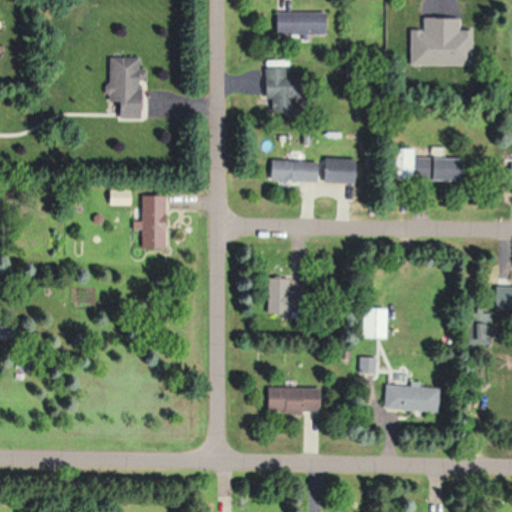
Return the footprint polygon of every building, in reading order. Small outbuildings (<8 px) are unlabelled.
[(270,11),(270,34),(321,34),(321,11),(270,11)] [(114,117),(138,117),(137,57),(105,57),(106,102),(113,102),(114,117)] [(269,97),(269,111),(291,111),(291,67),(261,67),(261,97),(269,97)] [(385,178),(460,180),(461,157),(411,155),(411,147),(386,147),(385,178)] [(354,159),(319,159),(319,182),(354,182),(354,159)] [(266,168),(266,179),(312,180),(312,161),(272,160),(272,168),(266,168)] [(162,249),(162,194),(138,194),(138,249),(162,249)] [(265,278),(265,313),(300,313),(300,291),(286,291),(286,278),(265,278)] [(385,338),(385,307),(359,307),(359,338),(385,338)] [(358,373),(377,373),(377,357),(358,357),(358,373)] [(437,385),(383,383),(382,409),(437,411),(437,385)] [(262,387),(262,411),(316,411),(316,387),(262,387)]
